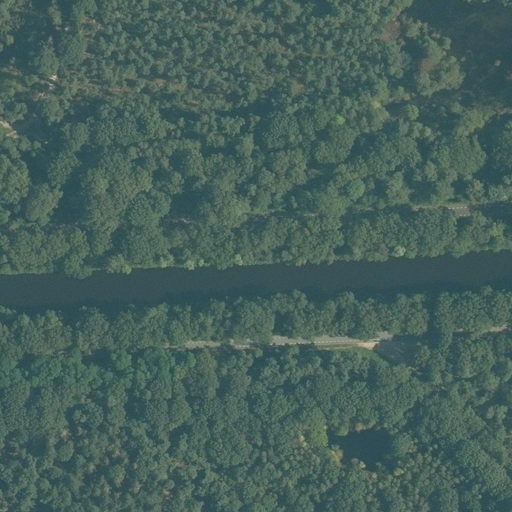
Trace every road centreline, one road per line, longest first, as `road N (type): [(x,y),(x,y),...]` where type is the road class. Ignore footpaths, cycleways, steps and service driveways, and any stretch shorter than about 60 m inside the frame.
road 1 (unclassified): [(0,355),(511,327)]
road 2 (tertiary): [(0,235),(511,209)]
road 3 (track): [(511,127),(98,149),(20,134)]
road 4 (track): [(20,134),(75,188),(327,190),(386,216)]
